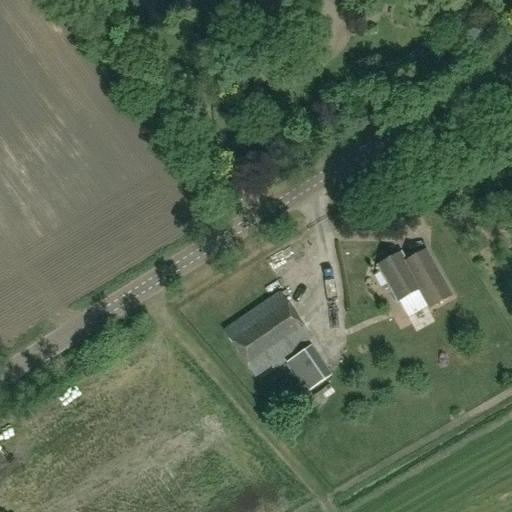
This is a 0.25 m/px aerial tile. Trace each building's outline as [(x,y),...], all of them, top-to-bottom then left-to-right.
[(296,45),(281,22),(289,16),(278,0),(238,0),(228,7),(253,44),(262,38),(276,58),(296,45)] [(405,263),(400,254),(378,267),(398,302),(419,290),(430,308),(451,297),(425,252),(405,263)] [(106,272),(83,280),(87,291),(110,284),(106,272)] [(255,378),(311,339),(279,293),(223,332),(255,378)] [(307,392),(331,376),(310,346),(287,362),(307,392)]
